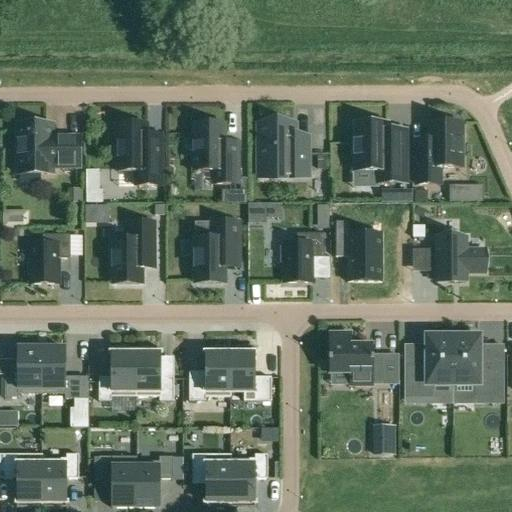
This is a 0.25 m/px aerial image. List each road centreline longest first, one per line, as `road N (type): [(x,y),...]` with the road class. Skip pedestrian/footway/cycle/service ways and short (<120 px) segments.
road 1 (residential): [(0,99),(455,96),(483,114),(511,176)]
road 2 (residential): [(288,311),(0,313)]
road 3 (residential): [(511,309),(288,311)]
road 4 (residential): [(287,511),(288,311)]
